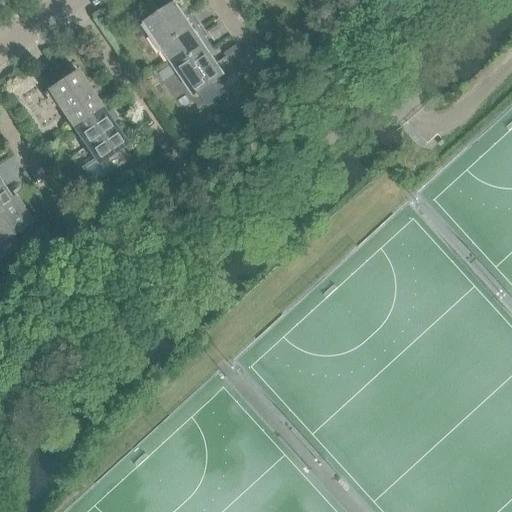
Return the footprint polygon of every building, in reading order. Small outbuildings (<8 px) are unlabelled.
[(167,49),(174,58),(189,47),(183,38),(194,30),(185,16),(184,17),(176,4),(142,27),(161,53),(167,49)] [(189,14),(185,16),(194,30),(183,38),(189,47),(174,58),(170,60),(194,95),(224,75),(209,54),(214,50),(189,14)] [(284,30),(273,37),(284,53),(295,45),(284,30)] [(237,45),(224,54),(236,72),(249,63),(237,45)] [(76,71),(47,91),(72,128),(101,108),(76,71)] [(101,108),(72,128),(94,160),(81,168),(92,185),(128,160),(121,149),(126,145),(101,108)] [(0,183),(0,244),(32,223),(14,196),(10,199),(0,183)]
